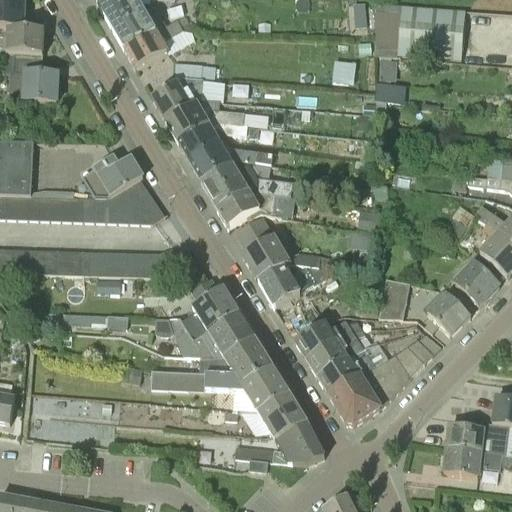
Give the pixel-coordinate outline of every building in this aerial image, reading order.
[(91,0),(97,9),(113,0),(91,0)] [(113,0),(97,9),(123,54),(166,29),(157,13),(146,19),(139,7),(149,8),(149,0),(113,0)] [(0,33),(7,34),(24,34),(25,3),(5,2),(0,1),(0,33)] [(378,61),(392,62),(401,62),(401,60),(462,66),(466,15),(401,10),(375,7),(374,7),(374,9),(376,41),(378,61)] [(179,31),(182,37),(184,36),(192,38),(195,37),(186,20),(180,23),(183,28),(179,31)] [(136,75),(168,56),(161,43),(164,42),(167,45),(182,37),(179,31),(183,28),(180,23),(177,25),(167,30),(166,29),(123,54),(136,75)] [(3,62),(43,64),(44,35),(24,34),(7,34),(0,33),(0,60),(3,61),(3,62)] [(357,59),(375,57),(374,43),(356,45),(357,59)] [(392,62),(378,61),(378,64),(379,64),(379,85),(396,86),(397,65),(392,65),(392,62)] [(21,103),(21,105),(57,107),(58,79),(42,78),(43,64),(3,62),(2,77),(10,77),(9,102),(21,103)] [(332,85),(355,86),(355,64),(332,63),(332,85)] [(181,84),(215,86),(216,86),(216,71),(174,68),(173,85),(179,86),(181,84)] [(212,107),(212,106),(215,86),(181,84),(179,86),(151,102),(165,126),(199,106),(212,107)] [(375,106),(387,107),(404,108),(406,90),(376,87),(375,96),(375,106)] [(244,131),(244,130),(245,118),(220,115),(220,108),(212,107),(199,106),(165,126),(178,148),(213,127),(244,131)] [(375,106),(375,118),(375,129),(386,130),(387,107),(375,106)] [(309,115),(302,114),(301,124),(308,124),(309,115)] [(358,134),(373,134),(374,120),(358,120),(358,134)] [(178,148),(189,167),(223,146),(226,147),(224,142),(227,140),(259,143),(260,132),(244,130),(244,131),(213,127),(178,148)] [(29,201),(31,201),(32,197),(34,147),(0,146),(0,199),(6,200),(17,200),(29,201)] [(223,146),(189,167),(201,188),(234,169),(232,166),(272,170),(273,165),(273,159),(233,152),(228,149),(226,147),(223,146)] [(119,171),(114,163),(83,182),(95,203),(107,203),(110,203),(118,198),(129,191),(141,184),(143,183),(131,164),(119,171)] [(501,185),(511,186),(511,164),(503,163),(501,185)] [(356,164),(354,176),(370,178),(372,166),(356,164)] [(247,198),(291,204),(292,202),(294,188),(258,182),(257,184),(244,186),(234,169),(201,188),(217,215),(247,198)] [(511,186),(501,185),(467,181),(466,189),(486,191),(486,192),(500,194),(500,195),(507,196),(511,199),(511,186)] [(141,184),(129,191),(128,228),(139,229),(141,184)] [(165,221),(141,184),(139,229),(153,230),(165,221)] [(374,203),(378,204),(388,205),(383,189),(369,189),(374,203)] [(129,191),(118,198),(117,228),(128,228),(129,191)] [(107,203),(105,227),(117,228),(118,198),(110,203),(107,203)] [(217,215),(228,234),(247,223),(249,226),(261,219),(293,224),(296,203),(292,202),(291,204),(247,198),(217,215)] [(17,224),(17,200),(6,200),(6,224),(17,224)] [(29,201),(17,200),(17,224),(28,225),(29,201)] [(31,201),(29,201),(28,225),(39,225),(39,201),(31,201)] [(50,201),(39,201),(39,225),(50,225),(50,201)] [(61,226),(62,202),(50,201),(50,225),(61,226)] [(72,226),(73,202),(62,202),(61,226),(72,226)] [(74,202),(73,202),(72,226),(83,226),(84,202),(74,202)] [(95,203),(84,202),(83,226),(94,227),(95,203)] [(107,203),(95,203),(94,227),(105,227),(107,203)] [(388,205),(378,204),(376,215),(387,216),(389,205),(388,205)] [(502,240),(511,248),(511,222),(508,228),(482,211),(475,220),(474,222),(498,238),(499,238),(502,240)] [(383,237),(386,217),(360,213),(357,233),(383,237)] [(460,243),(467,232),(454,222),(446,234),(460,243)] [(286,271),(291,268),(287,261),(275,241),(264,224),(236,240),(247,259),(243,261),(258,286),(285,270),(286,271)] [(498,238),(479,258),(485,264),(504,282),(507,284),(511,278),(511,248),(502,240),(499,238),(498,238)] [(440,250),(450,252),(453,245),(444,240),(440,250)] [(450,252),(440,250),(435,250),(433,259),(454,262),(456,253),(450,252)] [(7,278),(20,279),(20,254),(7,254),(7,278)] [(20,279),(32,279),(32,255),(20,254),(20,279)] [(172,254),(159,259),(158,283),(208,284),(189,255),(178,262),(172,254)] [(32,279),(45,279),(45,255),(32,255),(32,279)] [(45,279),(58,280),(58,256),(45,255),(45,279)] [(58,280),(70,280),(70,256),(58,256),(58,280)] [(70,280),(83,281),(83,257),(70,256),(70,280)] [(102,257),(90,257),(89,281),(101,281),(102,257)] [(113,257),(102,257),(101,281),(112,282),(113,257)] [(124,258),(113,257),(112,282),(124,282),(124,258)] [(304,272),(329,275),(331,262),(321,261),(321,260),(300,257),(298,271),(304,272)] [(136,258),(124,258),(124,282),(135,282),(136,258)] [(147,258),(136,258),(135,282),(146,283),(147,258)] [(158,283),(159,259),(147,258),(146,283),(158,283)] [(473,264),(451,286),(465,298),(480,312),(499,292),(497,290),(504,282),(485,264),(479,270),(473,264)] [(258,286),(274,314),(301,298),(286,271),(285,270),(258,286)] [(329,275),(304,272),(315,291),(329,283),(328,279),(330,278),(329,275)] [(195,318),(183,325),(189,336),(193,344),(239,319),(223,293),(219,295),(212,284),(195,295),(201,306),(191,312),(195,318)] [(384,296),(408,300),(410,288),(387,284),(384,296)] [(108,298),(109,285),(97,285),(96,298),(108,298)] [(382,308),(406,312),(408,300),(384,296),(382,308)] [(427,318),(426,318),(450,342),(470,322),(446,299),(445,299),(441,296),(423,314),(427,318)] [(382,308),(379,324),(403,324),(406,312),(382,308)] [(59,318),(8,316),(16,325),(25,324),(33,324),(33,326),(40,326),(48,326),(48,325),(59,325),(66,325),(68,326),(68,329),(107,331),(108,320),(66,318),(59,318)] [(239,319),(193,344),(203,362),(221,363),(254,344),(239,319)] [(182,323),(169,323),(156,323),(155,338),(161,341),(175,343),(189,336),(183,325),(182,323)] [(294,346),(306,364),(351,337),(363,335),(357,326),(348,328),(347,327),(344,326),(331,334),(326,327),(294,346)] [(30,348),(31,347),(41,341),(40,334),(22,333),(30,348)] [(317,382),(359,356),(364,355),(364,354),(357,343),(366,340),(363,335),(351,337),(306,364),(317,382)] [(254,344),(221,363),(203,362),(201,362),(201,363),(200,363),(200,379),(200,380),(239,383),(243,390),(273,375),(254,344)] [(365,393),(370,390),(383,412),(411,384),(410,383),(424,368),(424,369),(433,360),(418,345),(395,360),(395,359),(389,363),(373,373),(358,381),(365,393)] [(327,400),(358,381),(373,373),(389,363),(379,348),(364,354),(364,355),(359,356),(317,382),(327,400)] [(142,374),(125,371),(122,386),(139,389),(142,374)] [(273,375),(243,390),(239,383),(200,380),(200,379),(151,377),(150,394),(204,397),(204,395),(234,397),(233,416),(238,416),(238,415),(256,416),(258,419),(291,402),(273,375)] [(381,415),(383,412),(370,390),(365,393),(358,381),(327,400),(346,430),(354,432),(381,415)] [(0,398),(0,427),(10,430),(15,401),(0,398)] [(275,444),(306,428),(291,402),(258,419),(273,444),(275,444)] [(492,429),(510,432),(510,431),(511,431),(511,404),(495,402),(492,429)] [(111,408),(102,407),(101,417),(111,418),(111,408)] [(238,416),(233,416),(225,416),(224,424),(237,426),(238,416)] [(304,470),(314,467),(324,463),(306,428),(275,444),(273,444),(275,446),(276,445),(281,456),(273,455),(271,467),(304,470)] [(493,459),(506,460),(510,432),(492,429),(483,428),(482,434),(450,430),(447,454),(493,459)] [(250,465),(268,467),(269,455),(236,451),(235,463),(250,465)] [(511,471),(511,460),(506,460),(493,459),(447,454),(444,479),(480,484),(481,473),(500,475),(501,470),(511,471)] [(268,467),(250,465),(248,476),(266,478),(268,467)] [(0,500),(0,511),(27,511),(29,505),(0,500)] [(352,511),(347,500),(326,511),(352,511)]
